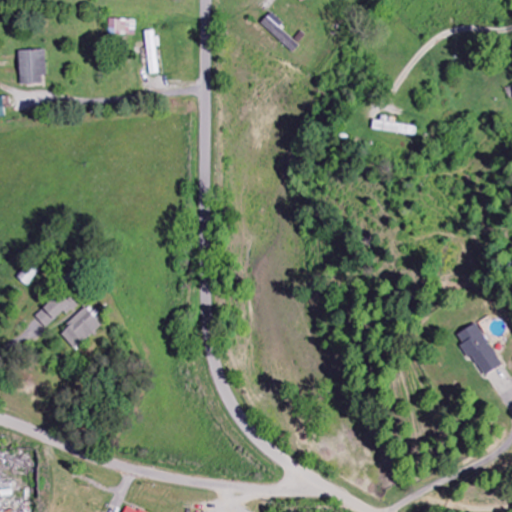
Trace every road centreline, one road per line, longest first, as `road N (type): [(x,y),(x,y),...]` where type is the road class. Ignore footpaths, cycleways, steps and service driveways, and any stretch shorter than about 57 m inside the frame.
road 1 (residential): [(370,511),(267,446),(223,381),(206,243),(208,0)]
road 2 (residential): [(0,423),(103,463),(187,484),(336,492)]
